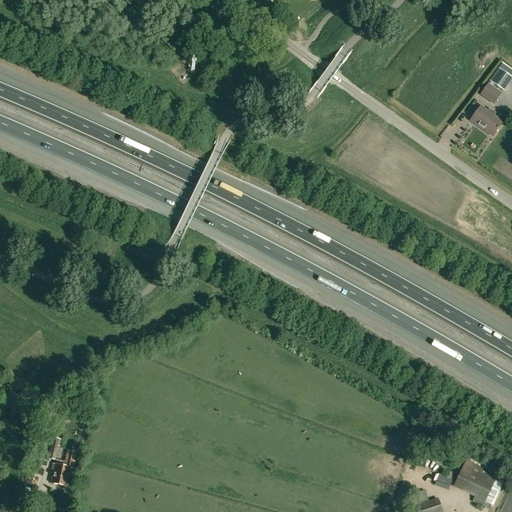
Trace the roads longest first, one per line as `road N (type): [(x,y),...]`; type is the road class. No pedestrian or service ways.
road 1 (motorway): [(511,350),(275,218),(0,90)]
road 2 (motorway): [(0,124),(267,249),(511,383)]
road 3 (unclassified): [(511,203),(224,0)]
road 4 (track): [(0,12),(198,98)]
